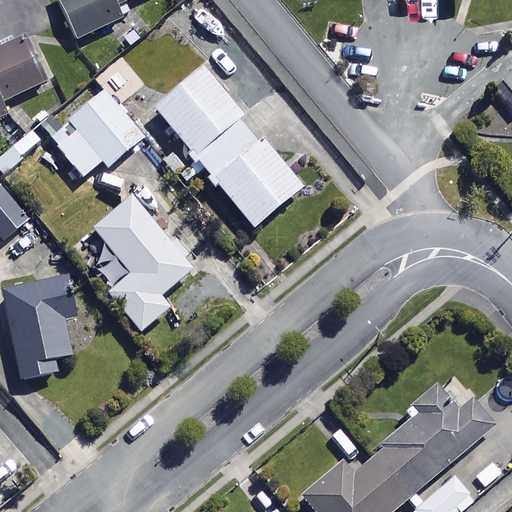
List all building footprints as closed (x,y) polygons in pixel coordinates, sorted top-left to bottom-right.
[(142,0),(64,0),(59,3),(80,45),(122,23),(117,13),(142,0)] [(50,87),(28,42),(0,56),(0,124),(8,120),(3,109),(50,87)] [(197,164),(182,176),(190,186),(205,174),(255,235),(304,195),(266,148),(262,152),(240,126),(245,122),(206,74),(156,116),(197,164)] [(511,81),(503,89),(511,99),(511,81)] [(145,144),(106,98),(52,145),(85,183),(104,166),(111,174),(145,144)] [(32,135),(0,161),(0,175),(2,179),(41,146),(32,135)] [(31,222),(0,189),(0,241),(5,247),(31,222)] [(169,250),(131,205),(95,235),(134,281),(111,301),(142,338),(171,314),(162,303),(195,275),(172,247),(169,250)] [(77,324),(64,265),(24,273),(29,294),(3,299),(21,387),(58,379),(55,364),(71,361),(64,327),(77,324)] [(400,511),(496,432),(452,379),(411,413),(417,419),(380,450),(385,455),(370,468),(359,455),(302,502),(310,511),(400,511)] [(455,483),(420,511),(462,511),(472,503),(455,483)]
